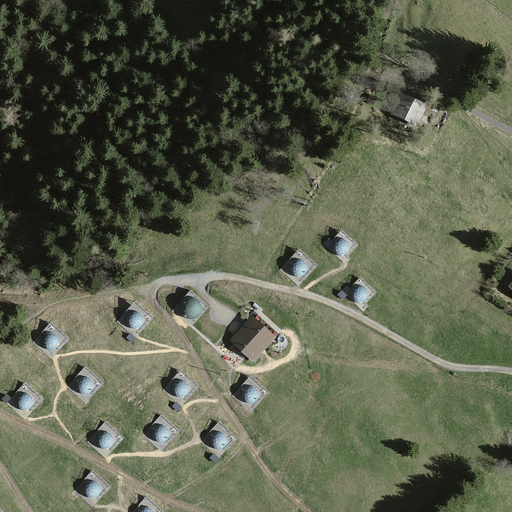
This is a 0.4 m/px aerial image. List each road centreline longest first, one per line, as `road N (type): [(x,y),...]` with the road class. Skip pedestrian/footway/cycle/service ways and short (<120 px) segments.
road 1 (track): [(155,284),(204,274),(277,285),(380,325),(444,366),(511,371)]
road 2 (track): [(289,0),(242,21),(207,51),(209,61),(302,29),(401,65)]
road 3 (track): [(309,511),(271,477),(155,303),(155,284)]
road 4 (track): [(0,414),(201,511)]
road 5 (track): [(511,129),(401,65)]
